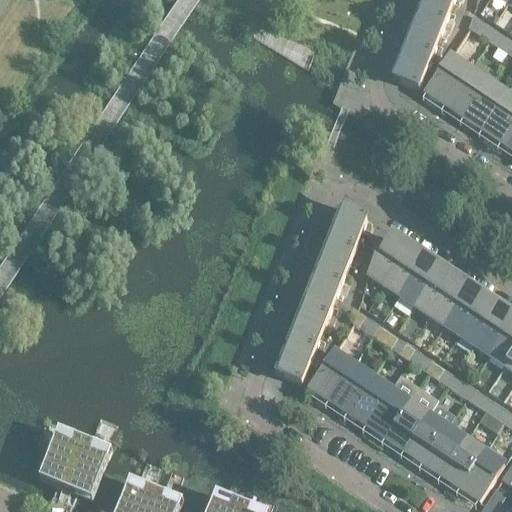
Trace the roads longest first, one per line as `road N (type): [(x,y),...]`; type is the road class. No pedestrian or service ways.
road 1 (residential): [(415,511),(254,404),(340,185),(511,298)]
road 2 (residential): [(511,186),(370,86),(405,0)]
